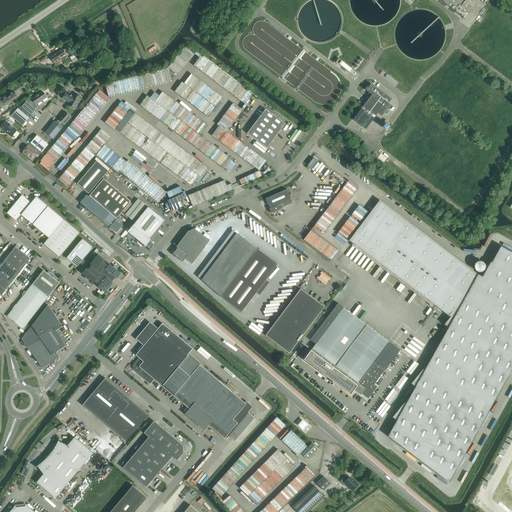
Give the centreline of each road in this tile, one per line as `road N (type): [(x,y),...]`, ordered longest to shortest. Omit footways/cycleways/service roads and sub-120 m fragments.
road 1 (tertiary): [(426,511),(142,269)]
road 2 (unclassified): [(150,511),(201,444),(83,345)]
road 3 (unclassified): [(142,269),(27,168)]
road 4 (unknown): [(99,120),(185,187),(225,171)]
road 5 (unclassified): [(108,311),(0,217)]
road 6 (unclassified): [(346,280),(243,195)]
road 7 (unclassified): [(142,269),(179,223),(243,195)]
road 8 (unknown): [(128,98),(225,171)]
